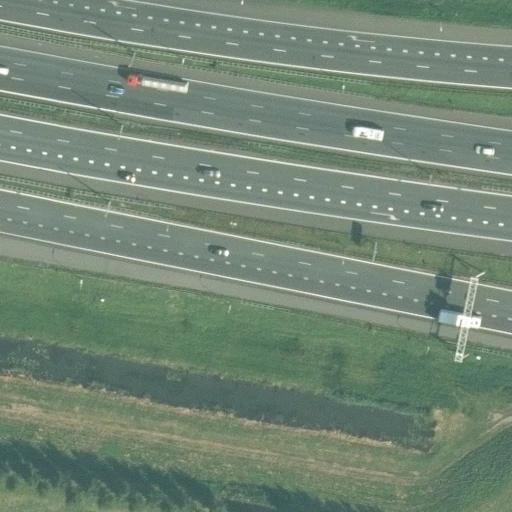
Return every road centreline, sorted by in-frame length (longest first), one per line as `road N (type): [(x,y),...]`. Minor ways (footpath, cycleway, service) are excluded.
road 1 (motorway): [(0,202),(511,304)]
road 2 (motorway): [(511,152),(154,99),(0,67)]
road 3 (motorway): [(0,135),(511,215)]
road 4 (motorway): [(511,74),(257,46),(0,4)]
